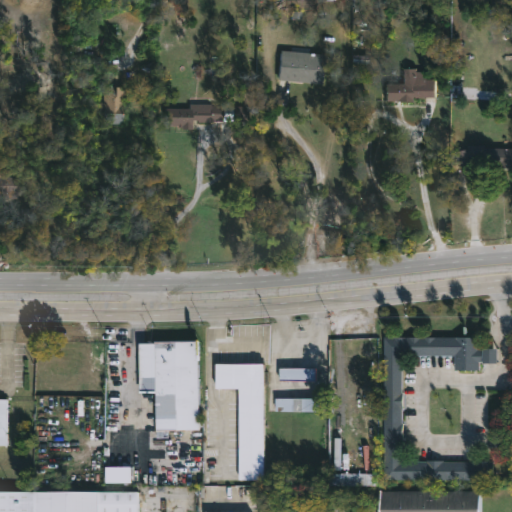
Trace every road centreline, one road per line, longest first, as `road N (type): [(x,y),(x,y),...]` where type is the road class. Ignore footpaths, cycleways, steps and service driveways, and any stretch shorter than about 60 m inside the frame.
road 1 (primary): [(511,250),(145,282)]
road 2 (primary): [(214,306),(511,278)]
road 3 (primary): [(0,309),(146,309)]
road 4 (primary): [(145,282),(0,281)]
